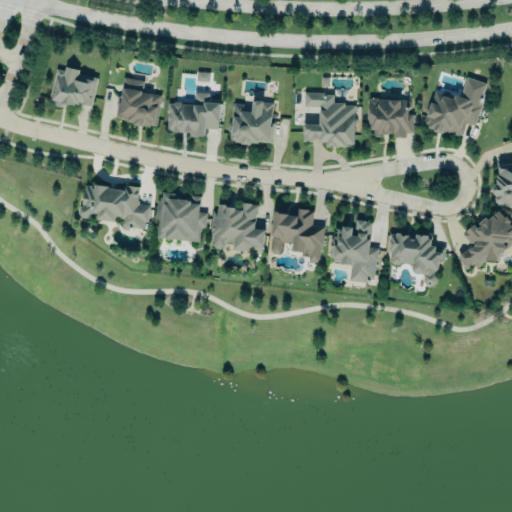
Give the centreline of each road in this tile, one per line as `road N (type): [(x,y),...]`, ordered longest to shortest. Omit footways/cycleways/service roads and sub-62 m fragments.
road 1 (secondary): [(23,0),(191,34),(284,41),(435,39),(511,28)]
road 2 (residential): [(0,119),(165,162),(327,181)]
road 3 (residential): [(327,181),(439,209),(466,191),(460,167),(439,160),(327,181)]
road 4 (secondary): [(470,0),(199,0)]
